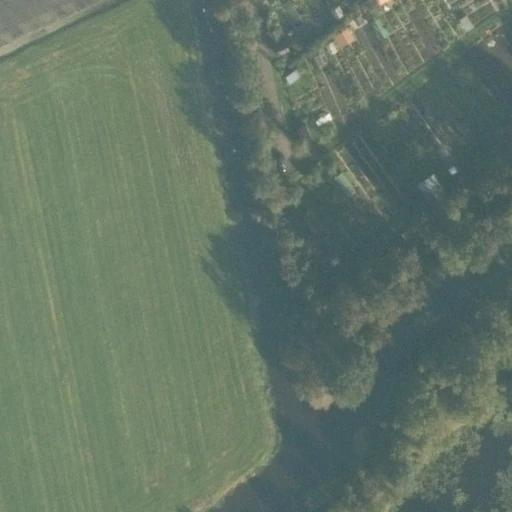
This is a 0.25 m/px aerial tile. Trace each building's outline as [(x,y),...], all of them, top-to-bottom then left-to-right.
[(339,47),(354,37),(347,26),(332,35),(339,47)] [(275,28),(268,31),(273,42),(280,39),(275,28)] [(284,39),(272,44),(276,55),(288,50),(284,39)] [(313,67),(323,62),(319,52),(308,57),(313,67)] [(295,109),(324,96),(320,88),(291,101),(295,109)] [(511,132),(509,128),(495,138),(504,150),(511,144),(511,132)] [(479,178),(489,170),(484,163),(474,171),(479,178)] [(435,176),(419,187),(429,202),(445,191),(435,176)] [(380,259),(390,252),(385,246),(383,242),(373,249),(380,259)]
